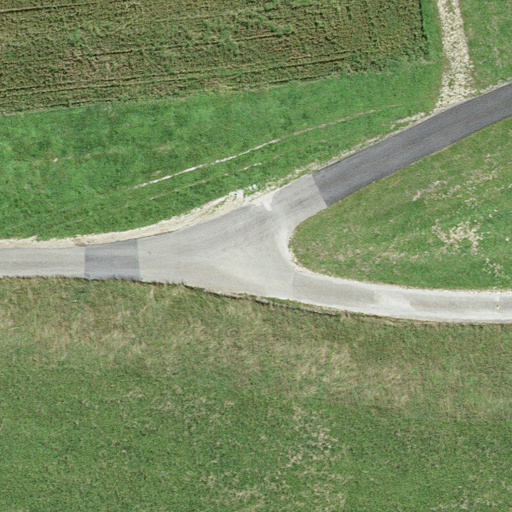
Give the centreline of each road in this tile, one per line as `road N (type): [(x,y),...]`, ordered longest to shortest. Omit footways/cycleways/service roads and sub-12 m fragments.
road 1 (unclassified): [(511,99),(224,240),(167,254),(0,262)]
road 2 (track): [(511,303),(346,295),(167,254)]
